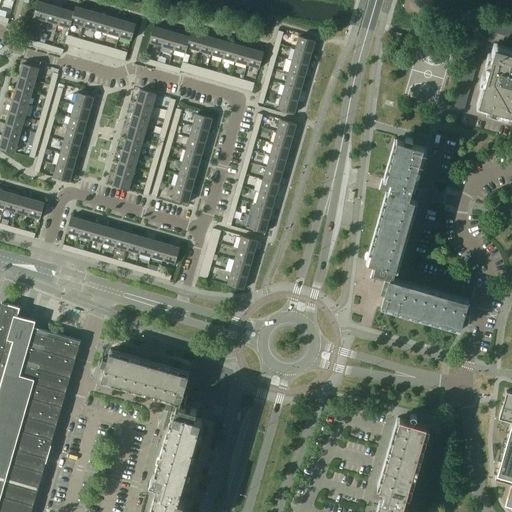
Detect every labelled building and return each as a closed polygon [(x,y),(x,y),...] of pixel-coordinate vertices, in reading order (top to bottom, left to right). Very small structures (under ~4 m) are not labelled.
[(33,17),(46,21),(51,5),(38,1),(33,17)] [(46,21),(58,24),(63,8),(51,5),(46,21)] [(72,22),(83,26),(88,10),(76,6),(74,11),(71,22),(72,22)] [(70,28),(72,22),(71,22),(74,11),(63,8),(58,24),(70,28)] [(83,26),(95,29),(100,13),(88,10),(83,26)] [(95,29),(107,32),(112,16),(100,13),(95,29)] [(107,32),(119,36),(124,20),(112,16),(107,32)] [(487,30),(492,31),(495,20),(479,16),(477,22),(488,25),(487,30)] [(124,20),(119,36),(132,40),(136,24),(124,20)] [(492,31),(497,33),(500,22),(495,20),(492,31)] [(485,37),(487,30),(488,25),(477,22),(474,34),(485,37)] [(497,33),(502,34),(505,23),(500,22),(497,33)] [(502,34),(507,36),(511,25),(505,23),(502,34)] [(149,42),(162,46),(166,29),(154,26),(149,42)] [(162,46),(174,49),(178,33),(166,29),(162,46)] [(188,47),(199,50),(204,34),(191,31),(190,36),(187,47),(188,47)] [(186,53),(188,47),(187,47),(190,36),(178,33),(174,49),(186,53)] [(199,50),(211,54),(216,38),(204,34),(199,50)] [(484,42),(485,37),(474,34),(472,39),(484,42)] [(299,36),(296,48),(312,53),(315,40),(299,36)] [(211,54),(223,57),(228,41),(216,38),(211,54)] [(482,47),(484,42),(472,39),(471,44),(482,47)] [(223,57),(235,61),(239,45),(228,41),(223,57)] [(481,52),(482,47),(471,44),(469,49),(481,52)] [(235,61),(247,64),(251,48),(239,45),(235,61)] [(511,49),(495,45),(479,103),(511,112),(511,49)] [(251,48),(247,64),(259,68),(264,52),(251,48)] [(296,48),(292,60),(308,64),(312,53),(296,48)] [(479,58),(481,52),(469,49),(468,54),(479,58)] [(478,63),(479,58),(468,54),(466,60),(478,63)] [(292,60),(289,72),(305,76),(308,64),(292,60)] [(476,68),(478,63),(466,60),(465,65),(476,68)] [(23,63),(19,76),(35,80),(39,68),(23,63)] [(475,73),(476,68),(465,65),(463,70),(475,73)] [(473,78),(475,73),(463,70),(462,75),(473,78)] [(289,72),(285,84),(301,88),(305,76),(289,72)] [(472,84),(473,78),(462,75),(460,80),(472,84)] [(19,76),(16,88),(32,92),(35,80),(19,76)] [(470,89),(472,84),(460,80),(459,85),(470,89)] [(285,84),(282,96),(298,100),(301,88),(285,84)] [(469,94),(470,89),(459,85),(457,91),(469,94)] [(16,88),(13,99),(29,104),(32,92),(16,88)] [(140,89),(137,101),(152,106),(156,93),(140,89)] [(467,99),(469,94),(457,91),(456,96),(467,99)] [(78,92),(74,105),(90,109),(94,97),(78,92)] [(298,100),(282,96),(278,108),(294,113),(298,100)] [(466,104),(467,99),(456,96),(454,101),(466,104)] [(13,99),(9,111),(25,116),(29,104),(13,99)] [(137,101),(133,113),(149,118),(152,106),(137,101)] [(464,110),(466,104),(454,101),(453,106),(464,110)] [(74,105),(71,117),(87,121),(90,109),(74,105)] [(9,111),(6,123),(22,128),(25,116),(9,111)] [(133,113),(130,125),(146,130),(149,118),(133,113)] [(196,113),(193,126),(209,130),(212,118),(196,113)] [(71,117),(67,129),(83,133),(87,121),(71,117)] [(280,119),(277,131),(293,136),(296,123),(280,119)] [(6,123),(2,135),(18,140),(22,128),(6,123)] [(130,125),(126,137),(142,142),(146,130),(130,125)] [(193,126),(189,138),(205,142),(209,130),(193,126)] [(67,129),(64,140),(80,145),(83,133),(67,129)] [(277,131),(273,143),(289,148),(293,136),(277,131)] [(18,140),(2,135),(0,143),(0,148),(15,152),(18,140)] [(366,260),(373,262),(369,277),(388,282),(381,307),(460,330),(463,321),(468,322),(470,315),(465,313),(469,299),(401,279),(403,271),(398,269),(418,199),(421,189),(415,187),(426,147),(412,143),(413,139),(406,136),(405,141),(395,138),(382,184),(387,186),(366,260)] [(126,137),(123,149),(139,154),(142,142),(126,137)] [(189,138),(186,150),(202,154),(205,142),(189,138)] [(64,140),(61,152),(77,157),(80,145),(64,140)] [(273,143),(270,155),(286,160),(289,148),(273,143)] [(123,149),(120,161),(136,166),(139,154),(123,149)] [(186,150),(183,162),(199,166),(202,154),(186,150)] [(61,152),(57,164),(73,169),(77,157),(61,152)] [(270,155),(267,167),(283,172),(286,160),(270,155)] [(120,161),(116,173),(132,177),(136,166),(120,161)] [(183,162),(179,173),(195,178),(199,166),(183,162)] [(73,169),(57,164),(54,177),(70,181),(73,169)] [(267,167),(263,179),(279,184),(283,172),(267,167)] [(132,177),(116,173),(112,186),(129,190),(132,177)] [(179,173),(176,185),(192,190),(195,178),(179,173)] [(263,179),(260,191),(276,196),(279,184),(263,179)] [(192,190),(176,185),(172,198),(188,203),(192,190)] [(0,206),(4,208),(9,192),(0,189),(0,206)] [(260,191),(256,203),(272,208),(276,196),(260,191)] [(4,208),(16,211),(21,195),(9,192),(4,208)] [(16,211),(28,215),(33,199),(21,195),(16,211)] [(33,199),(28,215),(40,218),(45,202),(33,199)] [(256,203),(253,215),(269,220),(272,208),(256,203)] [(269,220),(253,215),(249,228),(265,232),(269,220)] [(67,232),(79,236),(84,219),(71,216),(67,232)] [(79,236),(91,239),(96,223),(84,219),(79,236)] [(91,239),(103,242),(108,226),(96,223),(91,239)] [(103,242),(115,246),(120,230),(108,226),(103,242)] [(115,246),(127,249),(132,233),(120,230),(115,246)] [(127,249),(139,253),(144,237),(132,233),(127,249)] [(242,235),(238,248),(254,252),(258,240),(242,235)] [(139,253),(151,256),(155,240),(144,237),(139,253)] [(151,256),(163,259),(167,243),(155,240),(151,256)] [(167,243),(163,259),(175,263),(180,247),(167,243)] [(238,248),(235,260),(251,264),(254,252),(238,248)] [(235,260),(231,272),(247,276),(251,264),(235,260)] [(247,276),(231,272),(228,284),(244,289),(247,276)] [(0,511),(31,511),(62,403),(63,400),(64,398),(76,357),(77,353),(78,349),(81,340),(33,326),(34,321),(28,319),(17,316),(20,307),(2,302),(2,303),(0,309),(0,511)] [(110,349),(108,358),(103,357),(101,364),(106,366),(101,380),(172,401),(164,429),(167,430),(150,490),(155,492),(149,511),(183,511),(187,500),(181,499),(204,419),(197,417),(201,402),(183,397),(190,372),(110,349)] [(508,432),(507,437),(506,439),(504,438),(504,439),(506,440),(501,459),(499,466),(496,473),(495,478),(511,483),(508,495),(506,503),(511,504),(511,505),(511,508),(511,391),(506,390),(505,396),(503,403),(499,417),(511,421),(510,424),(508,432)] [(376,511),(410,511),(412,506),(429,511),(431,504),(408,497),(429,426),(397,417),(377,486),(379,487),(376,498),(380,499),(376,511)]
